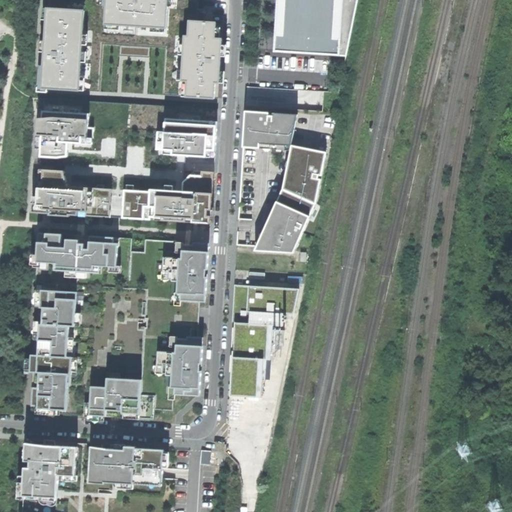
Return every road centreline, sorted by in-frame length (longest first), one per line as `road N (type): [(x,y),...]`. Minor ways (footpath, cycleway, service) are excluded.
road 1 (residential): [(0,421),(198,432),(210,423),(245,0)]
road 2 (track): [(511,51),(480,254),(488,279),(511,294)]
road 3 (unknown): [(228,430),(258,415),(296,310)]
